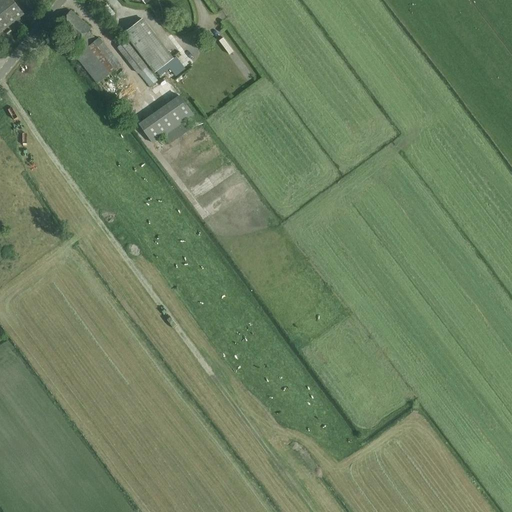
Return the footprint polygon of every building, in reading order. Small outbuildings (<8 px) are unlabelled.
[(13,0),(0,0),(0,32),(24,14),(13,0)] [(97,39),(89,30),(90,28),(71,11),(58,26),(77,43),(71,50),(98,84),(121,65),(99,37),(97,39)] [(142,19),(124,33),(155,73),(173,59),(142,19)] [(117,48),(138,74),(139,74),(150,87),(158,80),(126,40),(117,48)] [(204,78),(209,92),(214,90),(209,76),(204,78)] [(181,96),(140,125),(154,144),(164,136),(170,144),(189,130),(184,122),(195,115),(181,96)]
